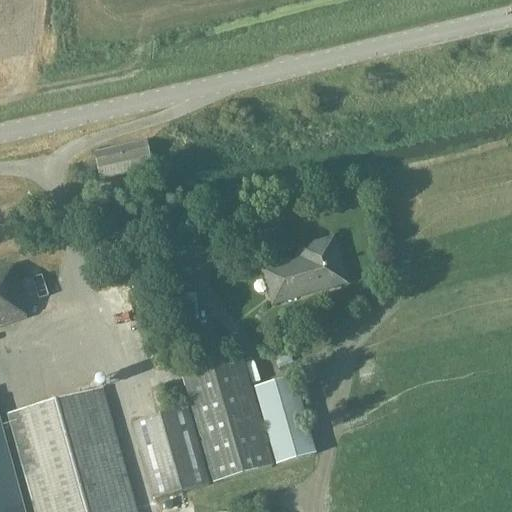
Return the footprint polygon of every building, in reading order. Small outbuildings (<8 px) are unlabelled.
[(101,180),(141,171),(149,169),(143,143),(95,154),(101,180)] [(160,167),(149,169),(141,171),(145,187),(163,183),(160,167)] [(347,285),(332,237),(295,249),(298,259),(259,271),(270,308),(347,285)] [(19,305),(23,304),(12,269),(0,272),(0,325),(23,318),(19,305)] [(273,468),(239,352),(178,369),(211,486),(273,468)] [(315,455),(293,377),(253,388),(274,466),(315,455)] [(136,511),(99,388),(53,402),(7,416),(35,511),(136,511)] [(186,409),(157,417),(129,424),(152,502),(208,486),(186,409)] [(23,511),(0,428),(0,511),(23,511)]
